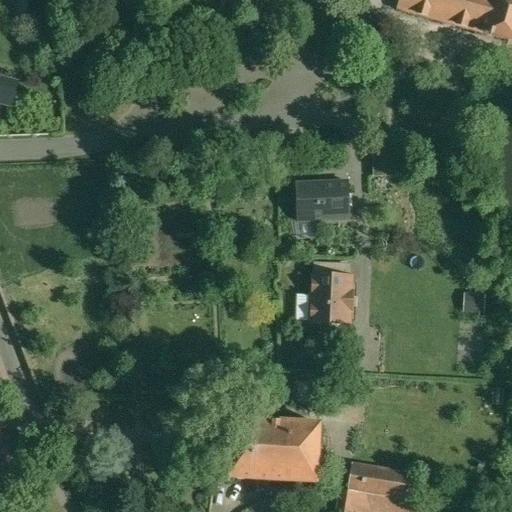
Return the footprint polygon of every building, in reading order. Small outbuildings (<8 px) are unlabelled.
[(37,0),(19,0),(20,18),(38,18),(37,0)] [(511,0),(401,0),(399,9),(511,40),(511,0)] [(64,19),(51,20),(53,33),(66,32),(64,19)] [(9,80),(0,76),(0,103),(12,107),(18,86),(8,83),(9,80)] [(389,149),(368,149),(368,179),(389,179),(389,149)] [(347,182),(296,184),(298,222),(349,220),(347,182)] [(352,279),(314,277),(312,323),(350,325),(350,309),(352,309),(353,294),(351,294),(352,279)] [(460,292),(460,312),(482,312),(482,293),(460,292)] [(321,425),(233,420),(231,468),(230,468),(229,479),(318,484),(319,469),(328,470),(329,442),(320,441),(321,425)] [(14,438),(0,434),(0,484),(1,485),(14,438)] [(415,474),(377,468),(377,466),(374,461),(371,458),(345,454),(353,464),(348,491),(410,501),(415,474)] [(408,511),(410,501),(348,491),(344,511),(370,511),(371,511),(408,511)]
